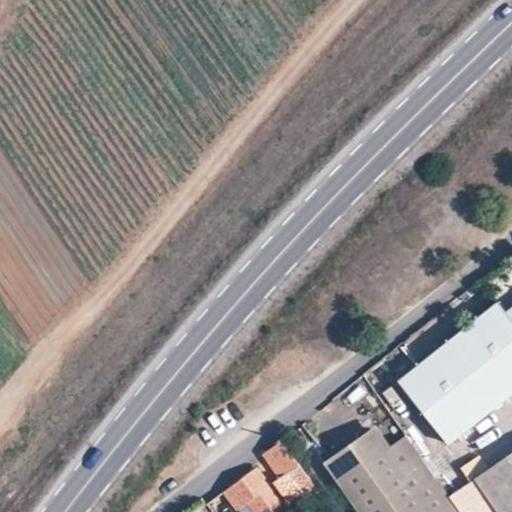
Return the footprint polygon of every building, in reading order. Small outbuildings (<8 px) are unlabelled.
[(511,290),(493,305),(511,330),(511,290)] [(511,330),(493,305),(393,384),(443,447),(511,393),(511,330)] [(461,511),(406,432),(385,447),(373,431),(332,460),(367,511),(461,511)] [(315,487),(282,440),(264,453),(281,476),(270,484),(257,468),(224,491),(238,509),(246,503),(253,511),(267,511),(268,511),(286,511),(280,503),(282,501),(276,492),(281,489),(291,502),(315,487)] [(511,511),(511,453),(476,479),(479,486),(474,489),(492,511),(511,511)] [(239,511),(253,511),(246,503),(238,509),(239,511)]
